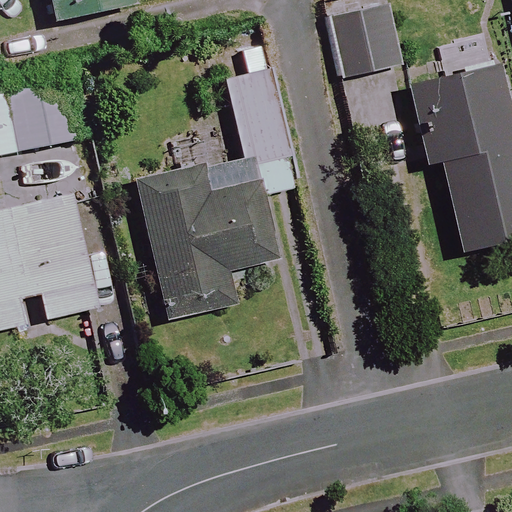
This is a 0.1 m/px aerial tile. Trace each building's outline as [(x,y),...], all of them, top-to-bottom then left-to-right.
[(131,0),(48,0),(55,24),(127,6),(126,1),(131,0)] [(394,70),(383,12),(328,22),(339,80),(394,70)] [(511,243),(511,158),(493,71),(411,89),(427,166),(435,165),(455,256),(511,243)] [(290,191),(266,74),(220,83),(238,167),(206,174),(199,143),(169,149),(175,178),(134,186),(161,323),(233,308),(225,273),(271,263),(257,198),(290,191)] [(0,155),(72,141),(59,79),(0,91),(0,155)] [(88,311),(63,198),(0,212),(0,331),(17,328),(12,301),(32,297),(37,322),(88,311)]
